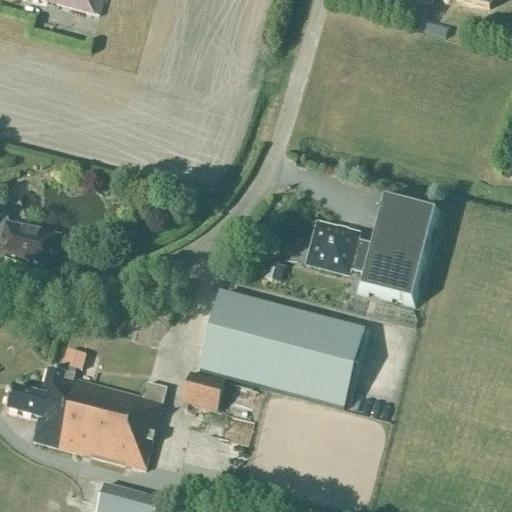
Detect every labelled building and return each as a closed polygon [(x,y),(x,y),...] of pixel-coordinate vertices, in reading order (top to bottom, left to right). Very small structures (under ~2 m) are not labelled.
[(28,0),(98,19),(103,0),(28,0)] [(421,0),(420,4),(428,6),(430,0),(449,0),(489,12),(492,0),(421,0)] [(357,245),(360,236),(316,227),(304,272),(349,283),(351,276),(364,280),(361,294),(412,307),(435,216),(384,205),(372,249),(357,245)] [(0,240),(2,241),(0,251),(0,266),(49,279),(59,240),(6,227),(7,225),(4,216),(0,212),(0,240)] [(220,295),(199,374),(343,412),(364,333),(220,295)] [(66,375),(49,370),(41,397),(12,390),(6,413),(39,422),(32,445),(145,475),(167,391),(147,386),(143,401),(74,382),(75,377),(74,377),(76,372),(82,373),(86,358),(68,353),(64,368),(67,369),(66,375)] [(225,385),(190,376),(182,406),(217,415),(225,385)] [(155,511),(158,503),(104,488),(97,511),(155,511)]
